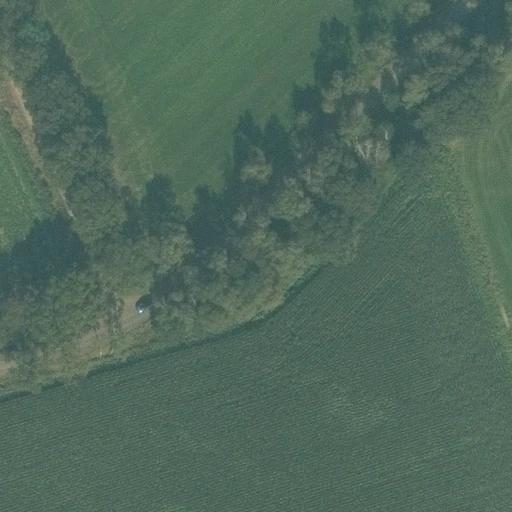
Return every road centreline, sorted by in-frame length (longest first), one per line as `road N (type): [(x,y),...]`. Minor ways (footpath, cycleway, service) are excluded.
road 1 (unclassified): [(0,366),(121,322),(202,261),(469,0)]
road 2 (track): [(0,57),(121,322)]
